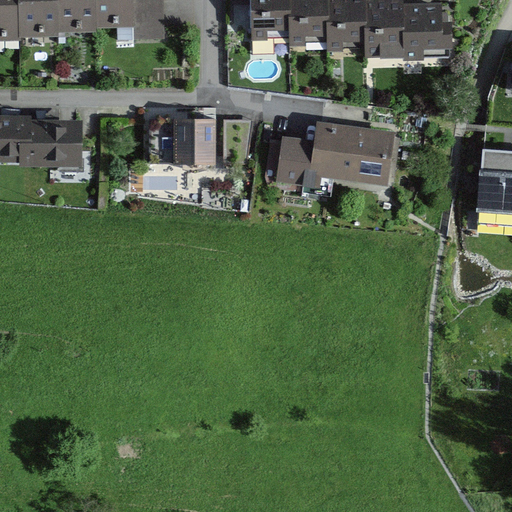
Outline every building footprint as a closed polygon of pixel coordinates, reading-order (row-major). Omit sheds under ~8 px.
[(17,0),(0,0),(0,41),(19,41),(17,0)] [(17,0),(19,41),(57,39),(55,0),(17,0)] [(95,0),(55,0),(57,39),(97,38),(95,0)] [(95,0),(97,38),(136,36),(134,0),(95,0)] [(251,0),(252,41),(291,40),(289,0),(251,0)] [(289,0),(291,40),(291,46),(329,45),(327,0),(289,0)] [(327,0),(329,45),(329,52),(367,51),(365,0),(327,0)] [(365,0),(367,51),(367,59),(451,57),(450,4),(403,5),(403,0),(365,0)] [(227,119),(182,118),(180,167),(226,168),(227,119)] [(31,165),(89,165),(89,121),(30,122),(31,165)] [(0,165),(31,165),(30,122),(0,122),(0,165)] [(284,137),(277,181),(326,189),(328,175),(398,187),(406,138),(327,124),(323,143),(284,137)] [(511,154),(482,153),(480,206),(511,207),(511,154)]
